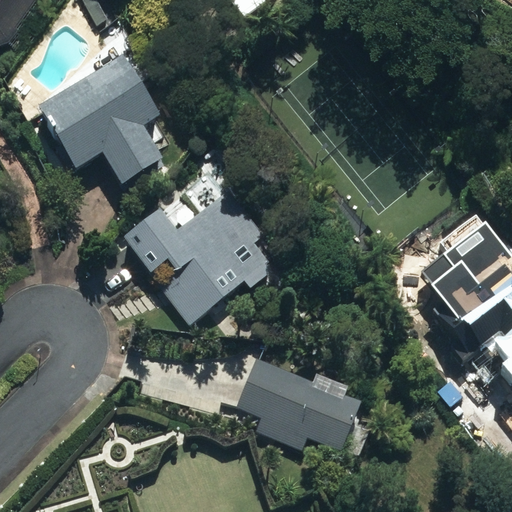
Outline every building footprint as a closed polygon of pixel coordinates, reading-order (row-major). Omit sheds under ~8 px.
[(0,0),(0,42),(33,0),(0,0)] [(74,176),(103,158),(124,193),(164,168),(143,134),(157,126),(120,66),(38,116),(74,176)] [(149,219),(113,249),(141,284),(157,271),(178,297),(168,305),(188,329),(234,292),(240,300),(273,273),(220,207),(171,246),(149,219)] [(471,266),(467,261),(422,297),(433,311),(418,322),(439,348),(447,342),(450,346),(471,330),(511,381),(511,290),(510,289),(511,287),(511,271),(493,248),(471,266)] [(352,412),(247,367),(225,417),(331,462),(352,412)]
